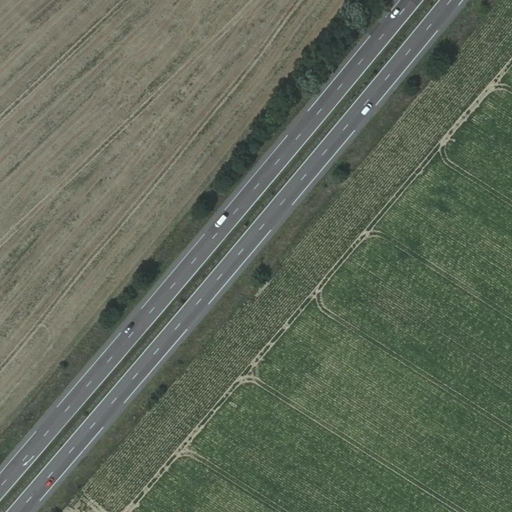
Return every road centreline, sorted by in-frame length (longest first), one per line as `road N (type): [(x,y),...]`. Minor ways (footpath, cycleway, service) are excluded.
road 1 (motorway): [(18,511),(451,0)]
road 2 (motorway): [(411,0),(0,484)]
